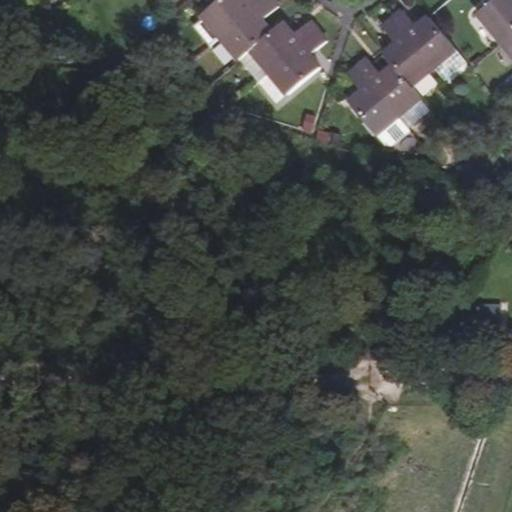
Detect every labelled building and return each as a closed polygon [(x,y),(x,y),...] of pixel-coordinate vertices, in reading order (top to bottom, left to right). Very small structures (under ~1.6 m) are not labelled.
[(224,0),(205,16),(221,39),(267,0),(249,0),(248,1),(246,0),(224,0)] [(274,0),(267,0),(221,39),(241,62),(253,52),(275,33),(265,23),(281,8),(274,0)] [(511,0),(499,0),(480,16),(503,45),(511,38),(511,0)] [(404,12),(394,20),(437,70),(458,52),(430,18),(418,28),(404,12)] [(385,56),(394,66),(414,91),(437,70),(394,20),(384,29),(398,45),(385,56)] [(275,33),(253,52),(270,75),(321,34),(312,23),(297,35),(286,25),(275,33)] [(321,34),(270,75),(260,82),(279,106),(323,70),(313,57),(329,43),(321,34)] [(511,38),(503,45),(511,55),(511,38)] [(385,56),(374,65),(384,77),(394,66),(385,56)] [(371,61),(359,70),(401,119),(423,101),(414,91),(394,66),(384,77),(374,65),(371,61)] [(401,119),(359,70),(349,78),(364,94),(351,105),(379,138),(401,119)] [(423,101),(401,119),(412,131),(433,113),(423,101)] [(483,325),(504,324),(503,305),(482,305),(483,325)]
